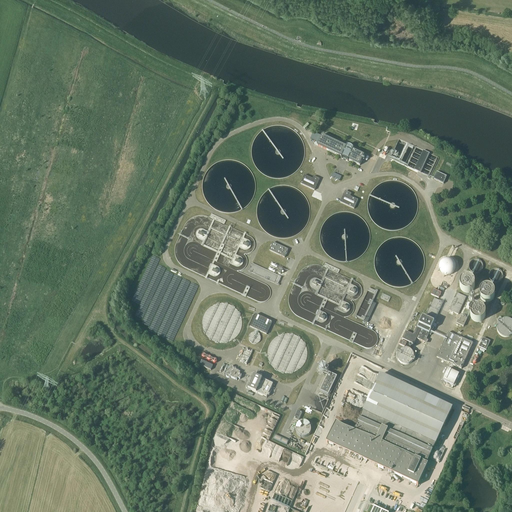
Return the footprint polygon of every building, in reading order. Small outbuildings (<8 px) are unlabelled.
[(313,133),(311,139),(318,142),(321,137),(313,133)] [(364,155),(356,152),(353,150),(353,149),(354,148),(353,148),(353,147),(352,146),(351,146),(350,145),(349,145),(347,145),(346,147),(322,136),(321,137),(318,142),(317,145),(328,151),(342,157),(341,158),(343,158),(344,159),(346,160),(347,161),(348,161),(348,160),(351,161),(360,166),(365,156),(364,155)] [(423,151),(414,170),(421,173),(430,154),(423,151)] [(434,179),(443,184),(447,177),(437,172),(434,179)] [(300,184),(314,190),(320,179),(314,177),(312,179),(304,175),(300,184)] [(345,191),(340,202),(354,209),(358,200),(350,197),(351,194),(345,191)] [(273,243),(269,251),(285,258),(288,250),(273,243)] [(252,270),(278,282),(281,276),(255,263),(252,270)] [(469,293),(470,292),(471,291),(472,291),(473,290),(474,289),(474,288),(475,287),(475,286),(475,285),(475,284),(474,283),(474,282),(474,281),(473,280),(472,279),(471,278),(470,278),(469,278),(468,278),(467,278),(466,278),(465,278),(464,278),(464,279),(463,279),(462,280),(462,281),(461,282),(460,283),(460,284),(460,285),(460,286),(460,287),(461,288),(461,289),(462,290),(463,291),(464,292),(465,292),(466,293),(467,293),(468,293),(469,293)] [(491,288),(490,287),(489,287),(488,287),(487,287),(486,287),(485,287),(484,287),(483,288),(482,289),(481,289),(481,290),(480,291),(480,292),(480,293),(480,294),(480,295),(480,296),(480,297),(481,299),(482,299),(482,300),(483,300),(484,301),(485,301),(486,302),(487,302),(488,302),(489,302),(489,301),(490,301),(491,301),(492,300),(493,299),(494,298),(494,297),(494,296),(495,295),(495,294),(495,293),(494,292),(494,291),(493,290),(493,289),(492,289),(491,288)] [(439,298),(441,293),(433,289),(431,295),(439,298)] [(458,292),(449,309),(458,313),(466,296),(458,292)] [(381,298),(381,299),(382,299),(381,299),(388,302),(390,297),(382,294),(381,297),(382,298),(381,297),(381,298)] [(482,308),(481,307),(480,307),(479,307),(478,307),(477,307),(476,307),(475,308),(474,309),(473,309),(473,310),(472,311),(472,312),(471,313),(471,314),(471,315),(471,316),(472,317),(472,318),(473,319),(474,320),(475,321),(476,321),(477,322),(478,322),(479,322),(480,322),(481,321),(482,321),(483,320),(484,319),(485,318),(485,317),(486,316),(486,315),(486,314),(486,313),(485,312),(485,311),(484,310),(484,309),(483,309),(482,308)] [(256,315),(250,327),(266,335),(272,322),(269,321),(256,315)] [(423,317),(420,316),(415,327),(417,328),(420,329),(416,338),(425,342),(429,334),(431,335),(432,333),(430,332),(434,322),(423,317)] [(464,317),(461,316),(459,321),(458,320),(457,323),(464,327),(467,319),(465,318),(466,316),(464,316),(464,317)] [(497,327),(497,328),(497,329),(497,330),(497,331),(498,332),(499,333),(499,334),(500,335),(501,336),(502,336),(503,337),(504,337),(505,337),(507,337),(508,337),(509,337),(510,336),(511,336),(511,335),(511,321),(511,320),(510,320),(509,319),(508,319),(507,319),(505,319),(504,319),(503,319),(502,320),(501,320),(500,321),(499,322),(499,323),(498,324),(497,325),(497,326),(497,327)] [(448,332),(437,357),(462,369),(473,344),(448,332)] [(405,365),(406,365),(407,365),(408,365),(409,364),(410,364),(411,363),(412,363),(412,362),(413,361),(413,360),(414,359),(414,358),(414,357),(414,356),(414,355),(413,354),(413,353),(412,352),(412,351),(411,350),(410,350),(410,349),(409,349),(408,349),(407,348),(406,348),(405,348),(404,349),(403,349),(402,349),(401,350),(400,350),(399,351),(399,352),(398,353),(398,354),(398,355),(397,356),(397,357),(397,358),(398,359),(398,360),(398,361),(399,362),(400,363),(401,363),(401,364),(402,364),(403,365),(405,365)] [(213,366),(202,361),(199,365),(211,370),(213,366)] [(236,369),(235,368),(234,370),(234,369),(233,368),(233,367),(232,367),(231,367),(230,367),(229,367),(229,368),(228,368),(226,374),(226,375),(226,376),(226,377),(227,377),(227,378),(228,378),(229,378),(230,378),(230,377),(237,380),(238,378),(240,379),(241,375),(239,374),(240,372),(235,370),(236,369)] [(448,369),(443,381),(454,386),(459,374),(448,369)] [(320,391),(328,395),(337,377),(328,373),(320,391)] [(250,379),(248,383),(246,388),(267,398),(268,396),(269,396),(272,389),(271,389),(273,384),(252,374),(250,379)] [(452,409),(383,376),(380,375),(354,430),(336,421),(326,443),(418,486),(428,464),(427,464),(452,409)] [(298,410),(294,419),(299,421),(303,413),(298,410)]
